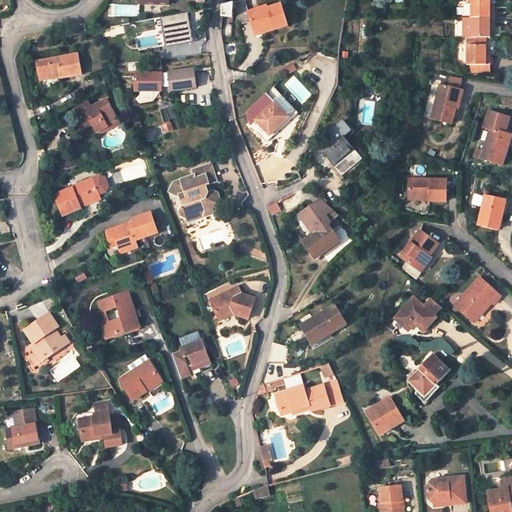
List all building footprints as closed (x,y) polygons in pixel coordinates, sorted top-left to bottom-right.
[(491,8),(491,5),(490,0),(470,0),(470,17),(495,17),(495,8),(491,8)] [(223,5),(222,17),(233,18),(234,3),(223,5)] [(271,25),(273,30),(288,26),(281,4),(267,8),(267,6),(247,12),(253,31),(271,25)] [(166,15),(167,45),(194,44),(193,14),(166,15)] [(487,38),(491,38),(491,31),(491,28),(495,27),(495,17),(470,17),(471,38),(487,38)] [(253,31),(254,35),(273,30),(271,25),(253,31)] [(487,55),(487,52),(487,38),(471,38),(468,38),(468,65),(491,65),(491,55),(487,55)] [(77,54),(36,62),(40,80),(60,77),(60,79),(82,74),(77,54)] [(197,87),(194,69),(169,72),(169,73),(171,87),(172,91),(197,87)] [(163,73),(136,72),(136,91),(163,91),(163,87),(171,87),(169,73),(163,73)] [(461,86),(462,78),(449,77),(448,85),(461,86)] [(452,124),(460,91),(440,85),(432,118),(452,124)] [(289,118),(267,94),(247,112),(249,120),(252,125),(256,121),(270,136),(289,118)] [(106,123),(116,118),(105,99),(90,106),(85,98),(69,107),(78,124),(89,119),(92,124),(96,131),(108,126),(106,123)] [(503,165),(511,136),(511,135),(505,134),(510,118),(489,112),(484,127),(491,129),(484,149),(481,158),(503,165)] [(108,126),(96,131),(98,134),(119,123),(116,118),(106,123),(108,126)] [(89,119),(78,124),(81,129),(92,124),(89,119)] [(331,144),(323,151),(336,167),(356,151),(345,138),(352,131),(344,121),(329,132),(330,143),(331,144)] [(173,130),(171,123),(163,126),(165,132),(173,130)] [(478,147),(475,156),(481,158),(484,149),(478,147)] [(204,184),(207,183),(215,180),(208,163),(191,169),(193,174),(172,181),(168,189),(177,194),(179,194),(182,204),(180,204),(177,210),(179,214),(184,217),(185,217),(188,216),(193,219),(203,216),(204,210),(214,207),(218,199),(216,192),(211,189),(209,190),(206,191),(204,184)] [(55,194),(63,215),(81,209),(81,207),(79,202),(99,194),(107,191),(111,186),(107,178),(100,176),(55,194)] [(430,202),(447,202),(447,180),(410,178),(409,196),(430,196),(430,200),(430,202)] [(79,202),(81,207),(101,199),(99,194),(79,202)] [(483,206),(485,196),(476,194),(474,205),(483,206)] [(500,230),(506,201),(486,196),(479,225),(500,230)] [(314,234),(304,242),(315,257),(339,239),(332,229),(340,223),(336,218),(339,215),(322,200),(300,216),(314,234)] [(268,208),(272,216),(281,211),(277,203),(268,208)] [(203,216),(215,212),(214,207),(204,210),(203,216)] [(136,245),(135,242),(158,235),(151,215),(133,220),(135,225),(124,229),(123,227),(106,233),(109,242),(115,240),(120,255),(130,252),(128,247),(136,245)] [(430,257),(439,244),(420,231),(401,257),(422,272),(431,258),(430,257)] [(501,297),(480,278),(456,305),(472,320),(484,307),(487,309),(492,303),(494,305),(501,297)] [(210,301),(217,319),(232,314),(233,317),(247,323),(256,304),(241,298),(239,291),(210,301)] [(102,326),(106,339),(141,328),(128,292),(98,303),(102,313),(105,312),(118,307),(122,319),(109,323),(102,326)] [(415,298),(396,318),(408,328),(414,321),(417,323),(426,332),(438,318),(437,317),(427,308),(415,298)] [(427,308),(437,317),(441,313),(431,304),(427,308)] [(331,334),(347,324),(335,305),(302,325),(313,343),(331,332),(331,334)] [(484,307),(472,320),(475,323),(487,309),(484,307)] [(102,326),(109,323),(105,312),(102,313),(98,314),(102,326)] [(25,330),(34,344),(31,346),(39,359),(51,352),(53,355),(66,346),(61,338),(56,330),(59,328),(50,314),(25,330)] [(218,323),(233,317),(232,314),(217,319),(218,323)] [(414,321),(408,328),(410,331),(417,323),(414,321)] [(61,338),(66,346),(70,344),(65,336),(61,338)] [(172,354),(181,379),(191,376),(188,368),(210,360),(203,340),(181,348),(182,350),(172,354)] [(51,352),(39,359),(41,362),(53,355),(51,352)] [(440,388),(437,384),(450,370),(434,355),(408,382),(418,392),(416,394),(426,403),(440,388)] [(149,360),(119,380),(133,401),(147,392),(146,389),(161,379),(149,360)] [(188,368),(191,376),(204,372),(202,367),(211,363),(210,360),(188,368)] [(146,389),(147,392),(163,382),(161,379),(146,389)] [(324,385),(331,406),(347,400),(338,381),(324,385)] [(258,395),(267,392),(266,389),(265,384),(260,386),(258,395)] [(276,394),(282,414),(292,410),(310,405),(312,409),(312,412),(331,406),(324,385),(306,391),(304,385),(276,394)] [(404,422),(391,398),(367,412),(380,435),(404,422)] [(95,417),(79,419),(82,439),(102,436),(109,435),(111,434),(111,432),(109,420),(107,404),(94,406),(95,417)] [(310,405),(292,410),(294,415),(312,409),(310,405)] [(10,444),(39,439),(33,409),(17,412),(19,427),(16,428),(7,430),(10,444)] [(109,420),(111,432),(120,430),(118,419),(109,420)] [(111,434),(109,435),(111,449),(126,447),(123,430),(120,430),(111,432),(111,434)] [(39,443),(39,439),(10,444),(11,449),(39,443)] [(268,444),(259,447),(263,462),(264,468),(272,466),(271,461),(273,460),(268,444)] [(388,457),(377,459),(378,467),(389,465),(388,457)] [(511,511),(511,476),(505,478),(502,484),(504,491),(490,494),(492,511),(511,511)] [(450,499),(451,505),(467,503),(464,477),(432,480),(427,487),(428,500),(435,503),(442,503),(442,499),(450,499)] [(128,485),(117,487),(118,493),(129,492),(128,485)] [(267,486),(255,490),(255,499),(270,495),(267,486)] [(383,504),(383,511),(403,511),(401,487),(380,489),(381,504),(383,504)] [(239,496),(231,499),(234,507),(242,504),(239,496)]
